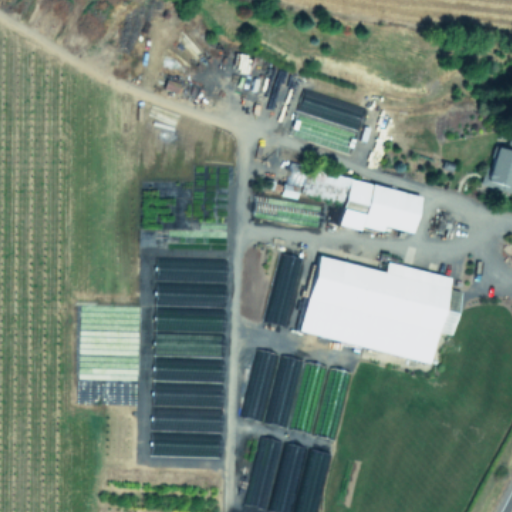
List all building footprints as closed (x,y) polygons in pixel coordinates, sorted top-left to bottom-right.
[(160,89),(173,94),(177,85),(164,79),(160,89)] [(303,139),(313,123),(296,113),(287,129),(303,139)] [(479,186),(509,193),(511,182),(511,150),(489,145),(479,186)] [(416,190),(283,170),(279,198),(252,194),(248,218),(318,229),(322,206),(293,202),(294,196),(338,203),(334,226),(379,233),(380,229),(409,234),(416,190)] [(444,277),(380,264),(379,272),(310,258),(294,335),(427,362),(444,277)] [(286,430),(301,361),(253,350),(238,419),(286,430)] [(347,373),(306,364),(292,433),(333,441),(347,373)] [(242,506),(264,511),(279,442),(257,437),(242,506)] [(273,511),(288,511),(303,450),(289,446),(273,511)] [(293,511),(315,511),(327,454),(305,450),(293,511)]
